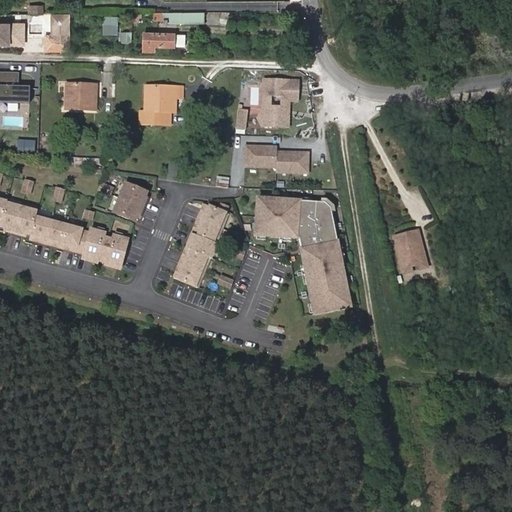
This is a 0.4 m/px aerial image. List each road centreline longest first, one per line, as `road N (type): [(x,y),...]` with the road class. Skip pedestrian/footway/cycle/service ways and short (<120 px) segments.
road 1 (track): [(339,70),(428,511)]
road 2 (tertiary): [(311,0),(327,53),(345,75),(368,85),(392,91),(511,77)]
road 3 (residential): [(0,260),(142,297)]
road 4 (residential): [(142,297),(268,341)]
